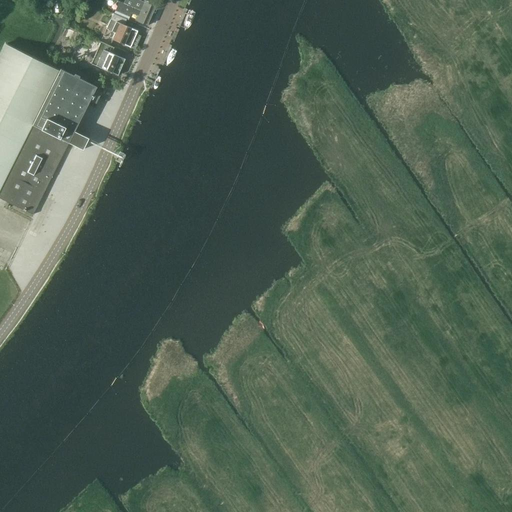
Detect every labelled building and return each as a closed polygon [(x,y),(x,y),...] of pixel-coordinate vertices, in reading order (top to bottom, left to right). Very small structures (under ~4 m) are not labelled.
[(137,0),(129,0),(127,4),(152,15),(156,5),(145,0),(143,0),(142,2),(137,0)] [(152,15),(127,4),(119,1),(115,10),(117,11),(115,14),(127,19),(128,20),(129,16),(131,13),(137,15),(135,20),(147,26),(152,15)] [(127,19),(115,14),(113,13),(106,29),(115,32),(112,39),(130,47),(138,31),(124,25),(127,19)] [(91,63),(100,67),(118,75),(125,59),(112,53),(114,47),(101,41),(98,48),(91,63)] [(0,197),(33,214),(60,160),(69,142),(83,149),(89,137),(75,130),(90,99),(96,102),(101,93),(95,90),(97,86),(87,81),(89,76),(69,66),(66,71),(60,68),(59,70),(47,64),(40,61),(5,44),(0,54),(0,197)] [(66,59),(70,52),(63,49),(60,56),(66,59)]
